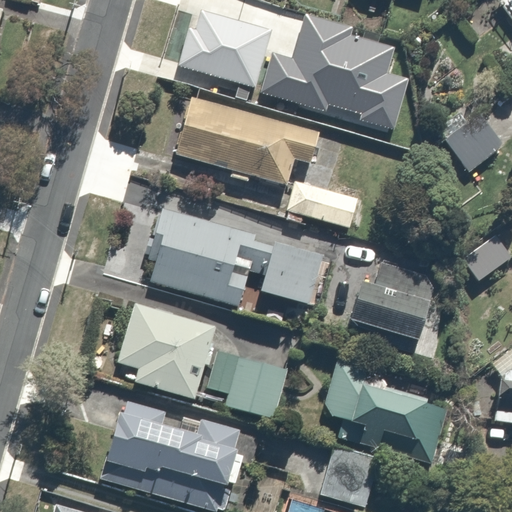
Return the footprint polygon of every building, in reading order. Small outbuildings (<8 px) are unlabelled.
[(326,54),(334,26),(250,0),(239,0),(219,69),(293,92),(307,48),(326,54)] [(511,0),(489,0),(502,19),(508,14),(511,19),(511,0)] [(188,91),(169,150),(278,184),(287,155),(307,161),(316,131),(188,91)] [(324,95),(317,118),(387,139),(394,116),(324,95)] [(467,98),(430,120),(459,170),(497,148),(467,98)] [(511,165),(509,167),(511,170),(511,134),(502,142),(511,154),(511,165)] [(353,196),(291,178),(282,210),(344,228),(353,196)] [(245,288),(303,305),(322,236),(158,189),(132,281),(239,311),(245,288)] [(367,283),(341,276),(330,318),(409,340),(426,278),(373,263),(367,283)] [(125,380),(186,398),(196,365),(205,367),(213,341),(204,339),(208,326),(122,300),(105,357),(130,364),(125,380)] [(511,347),(499,346),(491,423),(511,425),(511,347)] [(216,347),(203,388),(224,395),(221,406),(269,420),(285,369),(216,347)] [(331,355),(312,408),(354,424),(348,439),(422,466),(447,398),(331,355)] [(222,453),(229,431),(188,418),(183,433),(158,425),(162,411),(106,393),(86,456),(98,459),(92,476),(207,511),(217,511),(234,457),(222,453)] [(331,442),(311,492),(356,510),(376,459),(331,442)] [(90,511),(36,495),(30,511),(90,511)]
